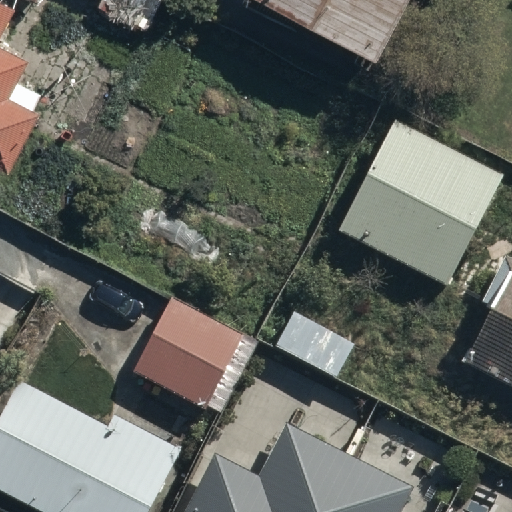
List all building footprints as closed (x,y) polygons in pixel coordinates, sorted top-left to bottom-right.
[(0,0),(0,164),(8,169),(60,72),(2,42),(24,0),(31,0),(44,6),(47,0),(0,0)] [(289,0),(378,47),(402,0),(289,0)] [(396,122),(341,232),(447,285),(502,175),(396,122)] [(511,274),(466,363),(511,386),(511,274)] [(177,302),(136,373),(204,412),(245,341),(177,302)] [(25,388),(0,434),(0,491),(39,511),(148,511),(182,448),(118,415),(109,432),(25,388)] [(406,511),(418,491),(287,424),(260,477),(217,455),(187,511),(406,511)]
